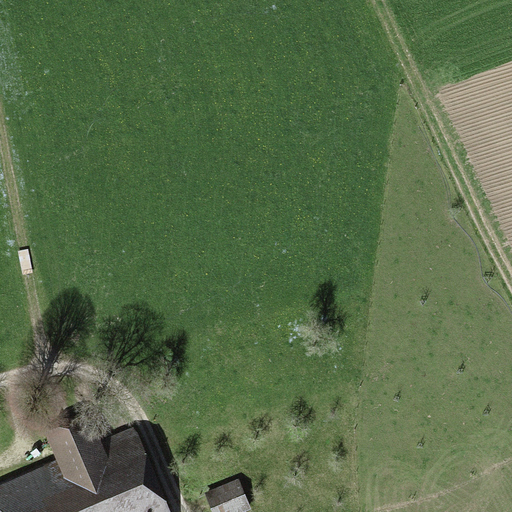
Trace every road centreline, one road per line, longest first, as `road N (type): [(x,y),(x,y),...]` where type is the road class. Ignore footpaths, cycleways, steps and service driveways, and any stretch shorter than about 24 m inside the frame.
road 1 (track): [(380,0),(511,293)]
road 2 (track): [(0,381),(46,367),(89,373),(115,388),(133,408),(183,511)]
road 3 (track): [(46,367),(0,123)]
